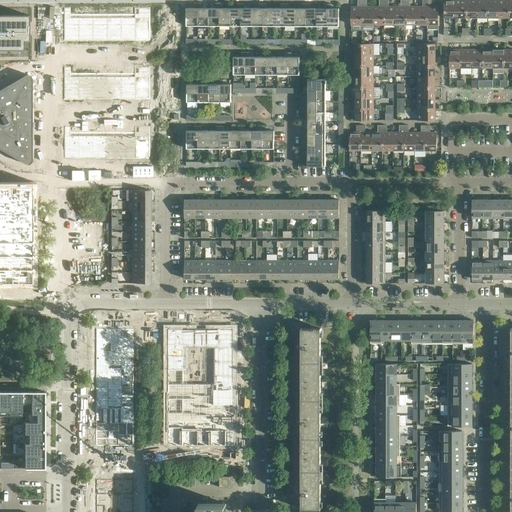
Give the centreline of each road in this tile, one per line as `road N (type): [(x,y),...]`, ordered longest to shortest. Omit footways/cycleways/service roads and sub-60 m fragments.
road 1 (residential): [(162,303),(77,302),(68,310),(68,511)]
road 2 (unknown): [(77,302),(49,265),(51,32)]
road 3 (residential): [(485,511),(482,303)]
road 4 (residential): [(256,511),(255,303)]
road 5 (residential): [(350,303),(351,182),(290,182)]
road 6 (residential): [(459,182),(446,183),(446,119),(511,119)]
road 7 (residential): [(162,303),(161,183),(172,183)]
road 8 (residential): [(458,303),(459,182)]
